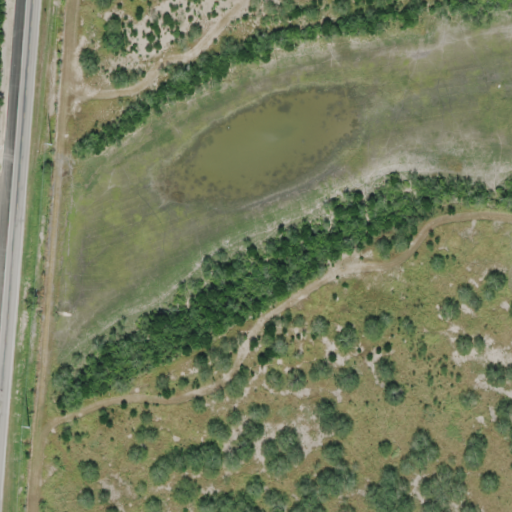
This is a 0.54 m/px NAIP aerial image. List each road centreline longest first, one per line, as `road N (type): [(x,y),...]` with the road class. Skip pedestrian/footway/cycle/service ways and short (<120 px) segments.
road 1 (residential): [(0,169),(121,86),(255,29),(404,0)]
road 2 (secondary): [(0,421),(33,0)]
